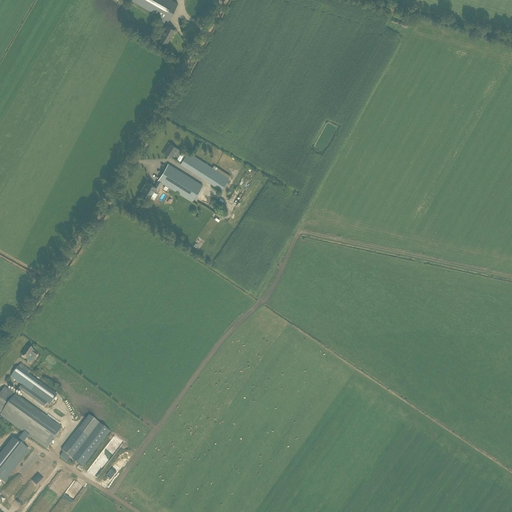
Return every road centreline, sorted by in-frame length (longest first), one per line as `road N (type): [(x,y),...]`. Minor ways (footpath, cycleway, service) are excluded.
road 1 (track): [(106,492),(234,324),(271,290),(298,233),(511,276)]
road 2 (unclassified): [(0,350),(107,203),(223,0)]
road 3 (track): [(375,0),(511,38)]
